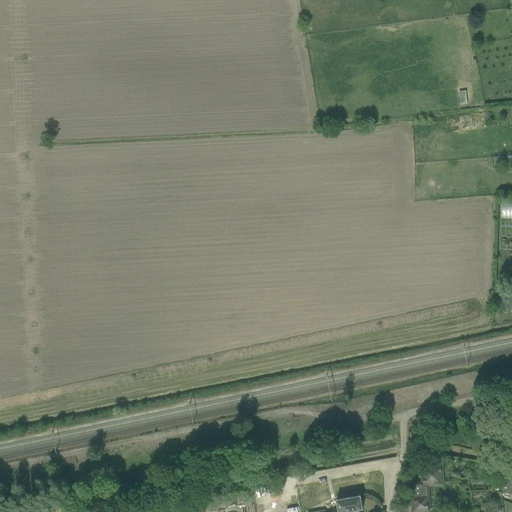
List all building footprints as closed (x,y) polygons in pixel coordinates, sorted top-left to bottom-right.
[(501,438),(502,436),(494,432),(492,436),(491,439),(499,442),(501,438)] [(413,511),(429,510),(427,485),(442,484),(441,464),(421,464),(422,482),(412,483),(413,511)] [(511,492),(511,474),(506,473),(502,491),(511,493),(511,492)] [(359,511),(358,509),(362,508),(360,494),(336,499),(338,511),(337,511),(325,511),(325,509),(309,511),(359,511)] [(197,511),(195,501),(137,511),(197,511)]
